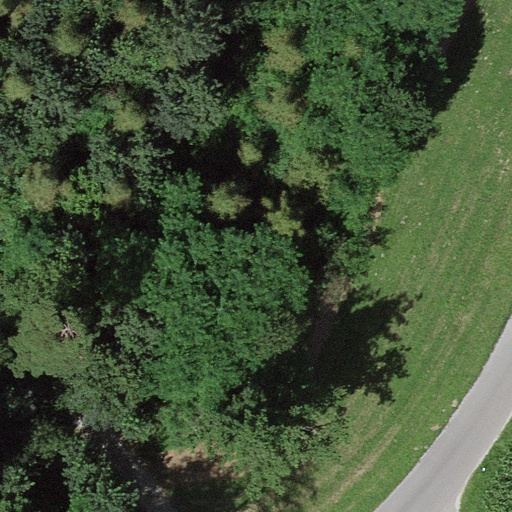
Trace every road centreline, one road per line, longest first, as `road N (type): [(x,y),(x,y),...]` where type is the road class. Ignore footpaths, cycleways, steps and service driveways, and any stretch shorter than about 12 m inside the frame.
road 1 (track): [(135,511),(0,339)]
road 2 (unclassified): [(511,358),(490,404),(403,511)]
